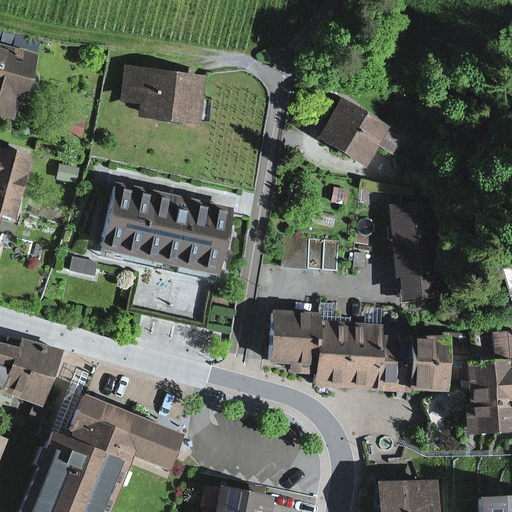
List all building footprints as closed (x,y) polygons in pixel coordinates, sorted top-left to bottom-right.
[(0,117),(6,119),(9,103),(21,105),(30,64),(0,57),(0,117)] [(200,126),(207,77),(125,66),(120,103),(141,105),(139,118),(200,126)] [(382,128),(341,100),(315,138),(357,166),(382,128)] [(0,229),(15,233),(34,152),(0,144),(0,229)] [(239,192),(112,167),(95,248),(223,274),(239,192)] [(443,200),(386,204),(393,308),(450,304),(443,200)] [(511,306),(511,268),(493,273),(503,308),(511,306)] [(308,317),(265,317),(264,364),(308,364),(308,332),(308,317)] [(511,325),(461,326),(461,429),(511,428),(511,325)] [(335,333),(308,332),(308,364),(307,387),(334,388),(335,333)] [(363,332),(335,333),(334,388),(362,388),(363,332)] [(392,332),(363,332),(362,388),(391,388),(392,332)] [(445,333),(392,332),(391,388),(444,388),(445,333)] [(9,351),(0,347),(0,368),(2,370),(0,375),(0,396),(36,409),(57,352),(15,337),(9,351)] [(56,438),(40,431),(8,511),(98,511),(121,452),(163,468),(176,434),(73,394),(56,438)] [(437,511),(436,478),(369,480),(370,511),(437,511)] [(221,489),(217,511),(268,511),(271,496),(221,489)] [(511,511),(511,495),(477,497),(478,511),(511,511)]
